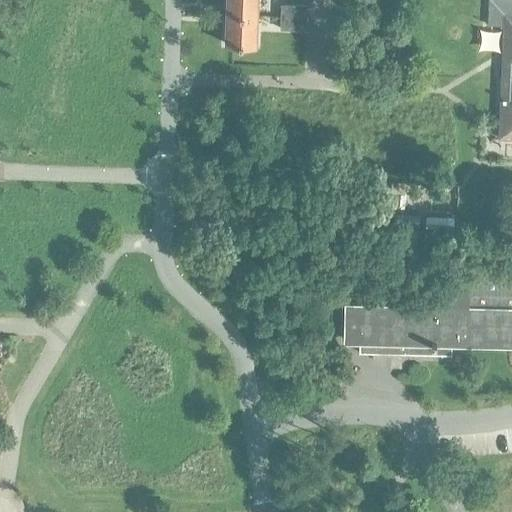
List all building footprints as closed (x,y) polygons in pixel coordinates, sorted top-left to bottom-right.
[(227,0),(227,13),(256,14),(257,0),(227,0)] [(511,0),(488,0),(488,24),(504,25),(503,50),(508,51),(507,60),(503,60),(500,137),(511,137),(511,0)] [(308,4),(282,2),(280,27),(306,29),(308,4)] [(256,14),(227,13),(226,43),(239,43),(239,44),(242,45),(243,44),(255,44),(256,14)] [(0,287),(21,288),(21,284),(55,285),(53,321),(55,322),(52,379),(67,379),(65,415),(63,415),(62,454),(63,454),(61,493),(122,495),(123,457),(125,457),(127,418),(125,418),(127,380),(112,379),(114,325),(117,325),(119,286),(117,286),(118,253),(42,250),(43,228),(0,226),(0,287)] [(511,276),(438,275),(437,304),(345,302),(344,338),(359,338),(359,351),(452,353),(452,341),(511,341),(511,276)]
